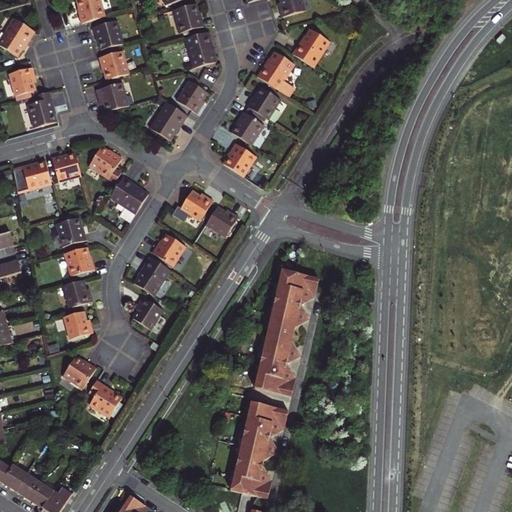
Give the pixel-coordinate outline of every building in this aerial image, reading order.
[(100,7),(98,0),(85,0),(77,2),(82,16),(79,17),(81,25),(106,19),(103,6),(100,7)] [(308,13),(304,0),(282,0),(283,4),(280,4),(284,20),(308,13)] [(203,21),(199,6),(174,12),(180,35),(203,29),(201,22),(203,21)] [(37,33),(16,19),(5,36),(8,38),(2,46),(19,57),(27,45),(29,46),(37,33)] [(96,37),(100,53),(120,47),(117,37),(121,36),(117,23),(92,30),(94,38),(96,37)] [(302,43),(294,56),(306,64),(309,58),(319,65),(326,54),(323,52),(329,42),(313,32),(304,45),(302,43)] [(214,50),(210,35),(185,41),(191,60),(194,60),(197,71),(215,66),(212,50),(214,50)] [(332,45),(329,42),(323,52),(326,54),(332,45)] [(100,68),(104,83),(123,78),(121,68),(124,67),(120,53),(100,59),(100,61),(96,62),(98,68),(100,68)] [(287,85),(292,76),(289,74),(295,65),(278,54),(270,67),(268,66),(259,79),(291,101),(297,92),(287,85)] [(298,67),(295,65),(289,74),(292,76),(298,67)] [(40,84),(38,77),(36,69),(13,76),(19,98),(40,92),(37,84),(40,84)] [(209,95),(190,83),(177,103),(198,116),(206,104),(204,102),(209,95)] [(108,114),(127,109),(124,99),(128,98),(124,85),(97,92),(99,100),(104,99),(108,114)] [(250,98),(245,106),(266,120),(274,109),(271,107),(277,98),(261,87),(252,100),(250,98)] [(29,108),(32,120),(35,120),(37,130),(58,124),(53,110),(56,109),(52,94),(38,98),(39,104),(29,108)] [(280,100),(277,98),(271,107),(274,109),(280,100)] [(180,132),(188,118),(167,105),(156,123),(158,124),(153,132),(169,144),(178,131),(180,132)] [(230,133),(247,144),(252,136),(255,138),(263,126),(241,112),(236,119),(238,120),(230,133)] [(250,146),(255,138),(252,136),(247,144),(250,146)] [(245,168),(249,170),(256,159),(234,144),(229,152),(231,153),(223,166),(239,177),(245,168)] [(102,151),(92,168),(101,173),(99,176),(116,187),(123,176),(117,172),(124,161),(117,157),(115,159),(102,151)] [(81,176),(76,157),(62,161),(61,159),(52,161),(59,186),(73,182),(71,179),(81,176)] [(41,187),(51,184),(47,166),(32,169),(31,167),(11,172),(18,197),(42,191),(41,187)] [(90,170),(99,176),(101,173),(92,168),(90,170)] [(243,179),(249,170),(245,168),(239,177),(243,179)] [(130,228),(148,200),(135,192),(136,190),(124,181),(110,203),(125,213),(120,221),(130,228)] [(198,202),(191,197),(180,215),(176,213),(171,222),(183,230),(189,221),(199,228),(213,208),(200,199),(198,202)] [(223,218),(217,214),(205,232),(225,245),(238,224),(225,216),(223,218)] [(84,236),(79,222),(60,227),(63,237),(60,238),(63,251),(88,244),(86,236),(84,236)] [(0,251),(13,248),(9,235),(0,237),(0,251)] [(181,261),(188,251),(171,240),(162,253),(160,252),(155,259),(177,274),(184,263),(181,261)] [(92,266),(88,251),(68,257),(71,267),(68,268),(71,281),(96,275),(94,266),(92,266)] [(190,253),(188,251),(181,261),(184,263),(190,253)] [(0,350),(12,347),(3,314),(0,315),(0,282),(21,276),(17,262),(0,266),(0,350)] [(163,294),(174,277),(153,263),(144,276),(146,278),(138,290),(155,301),(161,292),(163,294)] [(294,328),(302,322),(309,318),(301,306),(314,297),(318,279),(282,271),(281,278),(276,277),(274,285),(279,286),(274,307),(269,305),(265,321),(270,322),(267,335),(261,334),(258,351),(263,352),(258,372),(253,371),(251,379),(256,380),(254,388),(291,396),(295,379),(287,365),(301,356),(291,340),(294,328)] [(83,294),(81,286),(59,292),(65,314),(90,308),(86,293),(83,294)] [(157,303),(163,294),(161,292),(155,301),(157,303)] [(165,317),(145,304),(137,316),(139,317),(135,324),(153,336),(165,317)] [(84,326),(82,317),(60,323),(66,346),(90,340),(86,325),(84,326)] [(163,352),(154,346),(150,351),(160,357),(163,352)] [(89,370),(76,362),(65,378),(74,384),(73,388),(84,395),(98,373),(91,368),(89,370)] [(64,382),(73,388),(74,384),(65,378),(64,382)] [(109,395),(97,387),(89,399),(94,403),(88,411),(99,419),(101,416),(110,422),(121,406),(109,397),(109,395)] [(265,461),(271,456),(279,452),(270,438),(284,429),(288,411),(251,403),(249,409),(244,408),(240,424),(246,426),(242,447),(236,445),(234,455),(239,456),(236,470),(231,468),(227,483),(233,484),(232,491),(241,493),(254,496),(268,499),(272,480),(263,467),(265,461)] [(109,425),(110,422),(101,416),(99,419),(109,425)] [(21,499),(28,504),(37,509),(41,511),(62,511),(71,499),(63,494),(59,500),(11,471),(9,474),(0,467),(0,485),(8,491),(21,499)] [(150,511),(150,507),(132,496),(122,511),(150,511)]
